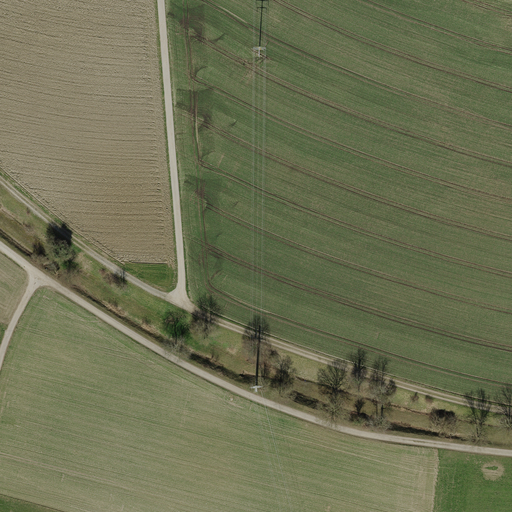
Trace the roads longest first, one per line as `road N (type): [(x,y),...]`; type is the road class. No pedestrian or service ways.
road 1 (track): [(0,177),(77,244),(182,310),(390,383),(511,414)]
road 2 (track): [(511,455),(313,420),(182,365),(0,245)]
road 3 (track): [(163,0),(182,310)]
